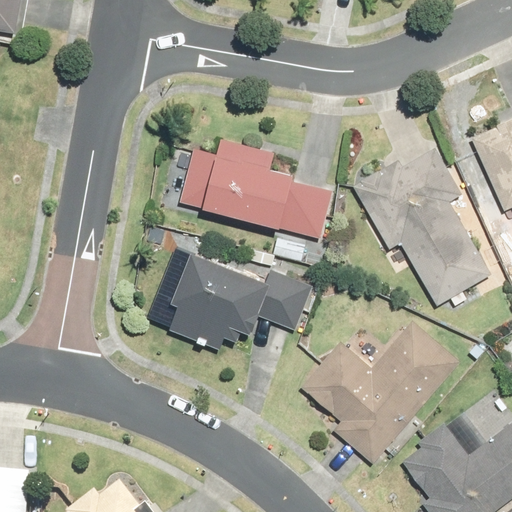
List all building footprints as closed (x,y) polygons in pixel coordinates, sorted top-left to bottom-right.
[(0,0),(0,28),(15,32),(20,0),(0,0)] [(511,116),(469,135),(503,211),(511,207),(511,116)] [(194,149),(180,202),(320,238),(333,189),(291,179),(293,174),(270,168),(274,152),(221,138),(217,155),(194,149)] [(399,158),(353,184),(389,247),(402,240),(438,303),(491,273),(450,201),(462,194),(436,147),(403,165),(399,158)] [(179,303),(170,327),(220,347),(224,336),(235,340),(240,329),(249,332),(252,326),(254,327),(258,315),(295,329),(312,286),(272,271),(267,283),(189,252),(170,300),(179,303)] [(303,387),(341,418),(332,429),(374,464),(460,361),(412,321),(373,368),(340,342),(303,387)] [(404,460),(431,496),(423,502),(430,511),(493,511),(511,498),(511,419),(469,451),(446,420),(418,440),(423,446),(404,460)] [(0,511),(26,511),(29,471),(0,468),(0,511)] [(153,511),(143,499),(137,504),(118,481),(100,495),(95,489),(69,510),(70,511),(153,511)]
